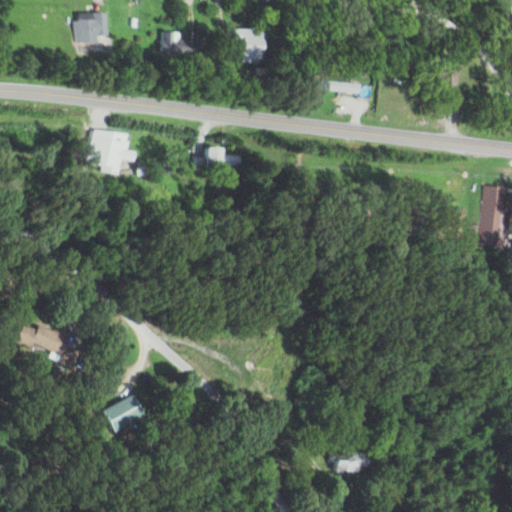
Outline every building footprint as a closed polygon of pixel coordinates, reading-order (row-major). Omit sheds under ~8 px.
[(71,42),(92,42),(92,35),(103,35),(103,12),(70,13),(71,42)] [(254,62),(253,28),(225,29),(226,40),(232,40),(233,62),(254,62)] [(177,31),(161,31),(161,43),(156,43),(156,54),(194,55),(194,39),(176,38),(177,31)] [(449,85),(448,63),(432,63),(433,85),(449,85)] [(96,172),(114,174),(116,159),(128,160),(129,150),(121,149),(123,133),(85,129),(81,163),(97,165),(96,172)] [(216,147),(199,147),(198,170),(215,171),(215,165),(236,165),(237,155),(216,154),(216,147)] [(502,187),(477,185),(474,244),(503,246),(505,209),(500,208),(502,187)] [(5,342),(21,349),(24,343),(53,355),(60,337),(30,324),(28,329),(13,323),(5,342)] [(93,411),(104,432),(135,416),(124,395),(93,411)] [(355,466),(355,459),(345,458),(345,453),(326,453),(325,477),(348,477),(348,466),(355,466)]
